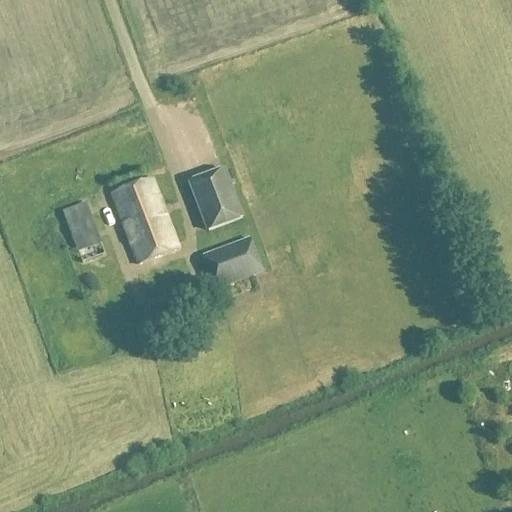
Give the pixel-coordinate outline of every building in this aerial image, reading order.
[(211,140),(201,143),(206,165),(215,163),(211,140)] [(242,220),(223,170),(186,185),(206,234),(242,220)] [(138,266),(178,251),(151,181),(111,197),(138,266)] [(85,206),(63,214),(73,242),(96,233),(85,206)] [(215,292),(261,275),(249,242),(203,259),(215,292)]
